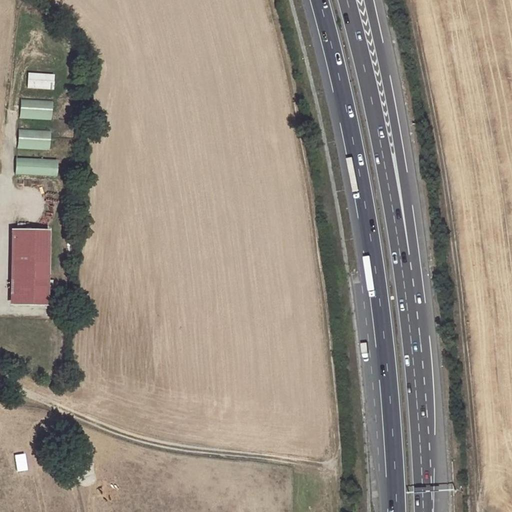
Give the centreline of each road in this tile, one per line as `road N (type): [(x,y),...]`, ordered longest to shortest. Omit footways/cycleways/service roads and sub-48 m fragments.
road 1 (track): [(0,385),(128,438),(330,464),(309,214),(265,0)]
road 2 (trunk): [(319,0),(383,330),(396,511)]
road 3 (track): [(408,0),(440,164),(476,511)]
road 4 (trunk): [(400,256),(410,232),(368,0)]
road 5 (trunk): [(400,256),(347,0)]
road 6 (trunk): [(423,511),(400,256)]
